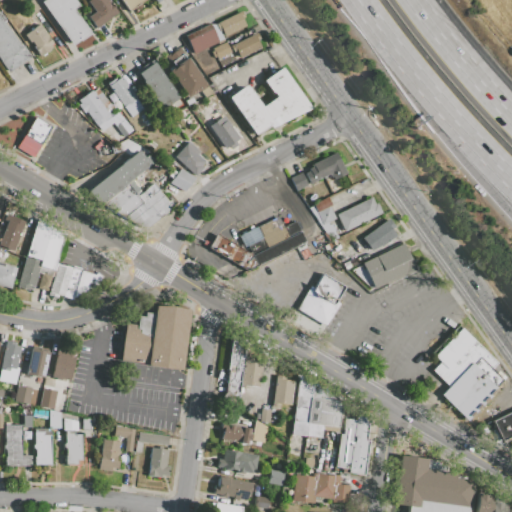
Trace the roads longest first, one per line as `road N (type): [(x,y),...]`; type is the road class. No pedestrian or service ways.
road 1 (tertiary): [(265,0),(511,344)]
road 2 (secondary): [(155,263),(511,476)]
road 3 (residential): [(155,263),(208,191),(348,117)]
road 4 (residential): [(0,109),(218,0)]
road 5 (residential): [(216,299),(206,320),(180,511)]
road 6 (residential): [(0,497),(181,509)]
road 7 (motorway): [(392,45),(511,181)]
road 8 (residential): [(0,313),(40,321),(102,306),(155,263)]
road 9 (motorway): [(502,110),(412,0)]
